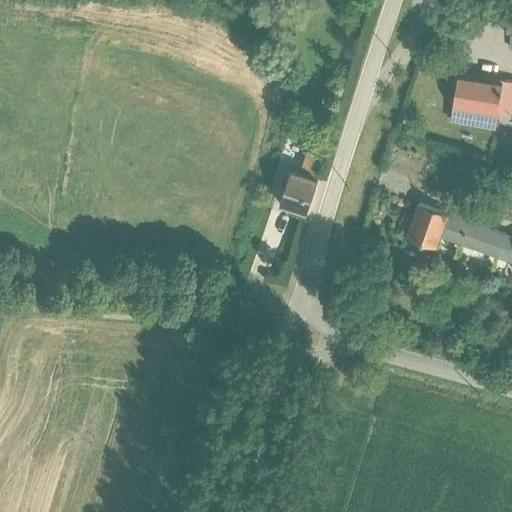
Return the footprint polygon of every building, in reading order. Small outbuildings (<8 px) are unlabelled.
[(453,108),(499,116),(499,115),(498,114),(499,113),(511,114),(511,82),(459,73),(453,108)] [(499,116),(453,108),(451,122),(496,130),(499,116)] [(308,146),(301,167),(319,172),(326,152),(308,146)] [(288,180),(280,205),(307,214),(319,180),(293,172),(295,168),(287,165),(282,178),(288,180)] [(511,236),(419,203),(407,237),(437,248),(441,237),(511,262),(511,236)]
